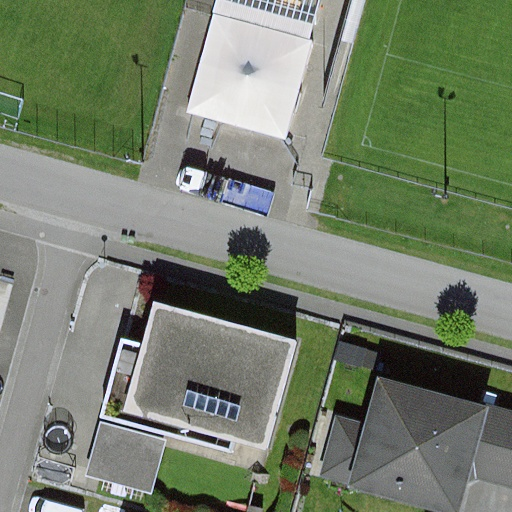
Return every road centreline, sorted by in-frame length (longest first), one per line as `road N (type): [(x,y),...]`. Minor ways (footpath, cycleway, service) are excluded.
road 1 (residential): [(91,198),(511,314)]
road 2 (residential): [(5,511),(91,198)]
